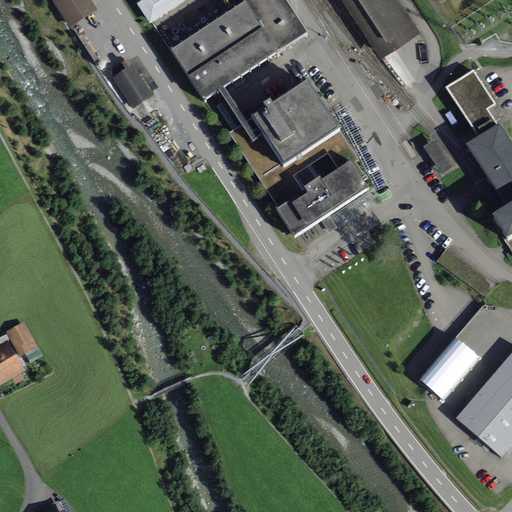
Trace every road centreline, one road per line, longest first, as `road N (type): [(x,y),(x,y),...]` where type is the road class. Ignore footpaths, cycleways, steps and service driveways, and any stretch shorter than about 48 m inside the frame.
road 1 (primary): [(466,511),(386,413),(111,0)]
road 2 (track): [(134,404),(203,374),(228,376),(348,511)]
